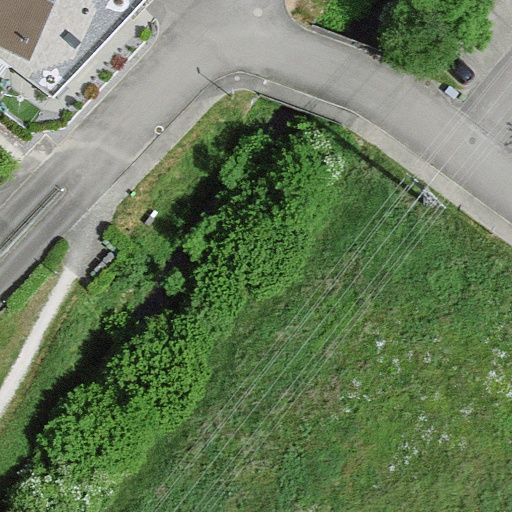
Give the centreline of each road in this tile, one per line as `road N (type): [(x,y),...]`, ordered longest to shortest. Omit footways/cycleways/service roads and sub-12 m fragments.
road 1 (residential): [(0,256),(171,77),(207,51),(240,45),(276,48),(373,85),(511,184)]
road 2 (track): [(0,383),(69,277),(84,226)]
